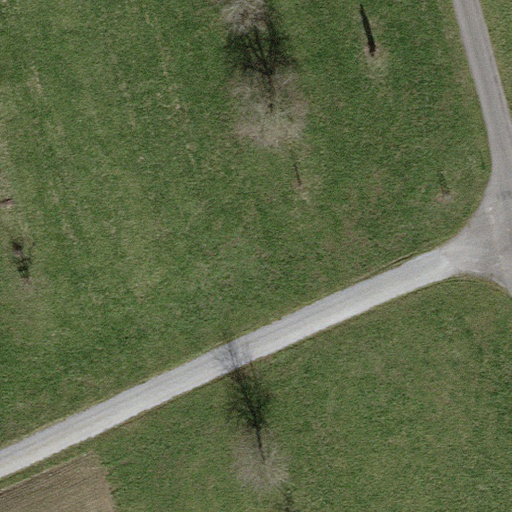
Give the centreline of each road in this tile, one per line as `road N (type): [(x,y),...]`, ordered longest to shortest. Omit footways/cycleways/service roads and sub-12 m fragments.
road 1 (track): [(0,461),(511,232)]
road 2 (track): [(511,182),(464,0)]
